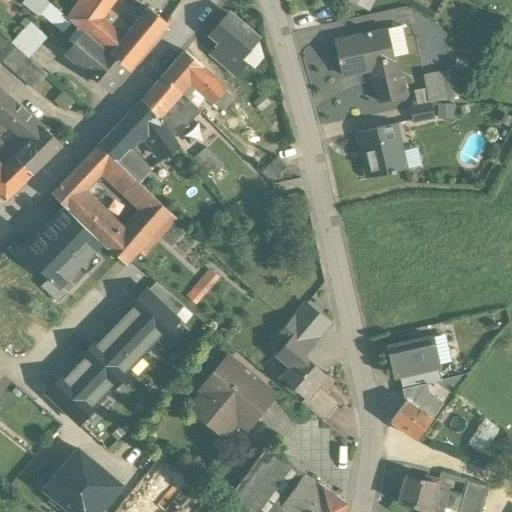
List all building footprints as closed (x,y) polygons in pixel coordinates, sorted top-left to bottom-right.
[(100,16),(77,0),(66,17),(71,20),(84,32),(87,34),(100,16)] [(111,0),(76,0),(77,0),(100,16),(111,0)] [(66,17),(57,9),(48,2),(39,12),(48,20),(62,31),(71,20),(66,17)] [(146,6),(130,26),(126,22),(119,31),(123,35),(108,52),(128,69),(166,22),(146,6)] [(257,37),(227,12),(209,32),(220,42),(239,58),(240,56),(257,37)] [(119,31),(100,16),(87,34),(108,52),(123,35),(119,31)] [(30,22),(11,41),(27,55),(44,35),(30,22)] [(385,28),(334,39),(342,74),(360,73),(356,76),(364,83),(366,79),(369,79),(377,100),(405,94),(401,77),(396,78),(385,28)] [(87,34),(84,32),(67,53),(109,88),(128,69),(108,52),(87,34)] [(45,75),(0,35),(0,59),(33,88),(45,75)] [(239,58),(220,42),(211,52),(235,73),(246,61),(240,56),(239,58)] [(184,50),(162,75),(179,91),(180,91),(185,95),(194,85),(188,80),(189,80),(202,66),(184,50)] [(202,66),(189,80),(194,85),(200,92),(214,77),(202,66)] [(451,67),(439,69),(445,96),(457,94),(451,67)] [(445,96),(439,69),(421,73),(427,100),(445,96)] [(162,75),(141,98),(155,113),(157,115),(179,91),(162,75)] [(200,92),(200,93),(211,103),(213,101),(224,88),(214,77),(200,92)] [(224,88),(213,101),(221,109),(232,97),(224,88)] [(61,143),(19,106),(0,89),(0,117),(8,124),(20,135),(27,141),(14,154),(31,172),(61,143)] [(179,91),(157,115),(172,137),(199,110),(198,109),(199,108),(189,99),(188,99),(185,95),(180,91),(179,91)] [(274,107),(264,97),(253,107),(263,117),(274,107)] [(155,113),(141,98),(121,120),(137,136),(140,139),(145,134),(161,158),(178,145),(172,137),(157,115),(155,113)] [(445,98),(429,101),(433,115),(448,112),(445,98)] [(453,111),(450,99),(445,98),(448,112),(453,111)] [(429,101),(408,106),(411,120),(433,115),(429,101)] [(121,120),(99,143),(115,158),(126,147),(137,136),(121,120)] [(387,123),(355,131),(365,176),(405,167),(400,150),(394,151),(387,123)] [(20,135),(6,147),(9,151),(0,159),(0,165),(1,167),(14,154),(27,141),(20,135)] [(115,158),(99,143),(77,166),(90,179),(101,169),(124,190),(138,181),(115,158)] [(221,165),(205,145),(191,157),(208,176),(221,165)] [(150,169),(130,148),(128,149),(126,147),(115,158),(138,181),(150,169)] [(0,165),(0,193),(5,198),(31,172),(14,154),(1,167),(0,165)] [(285,167),(277,161),(265,176),(272,182),(285,167)] [(77,166),(53,191),(68,206),(66,208),(79,221),(79,220),(95,235),(110,220),(79,190),(90,179),(77,166)] [(152,195),(138,181),(124,190),(142,207),(152,195)] [(142,207),(121,231),(110,220),(95,235),(107,247),(108,246),(124,262),(125,261),(125,262),(137,248),(169,211),(152,195),(142,207)] [(63,207),(22,250),(49,276),(58,285),(59,284),(99,242),(63,207)] [(169,211),(137,248),(143,253),(175,217),(169,211)] [(210,269),(196,284),(204,291),(217,276),(210,269)] [(58,285),(49,276),(40,285),(58,301),(67,292),(59,284),(58,285)] [(148,290),(173,315),(183,305),(156,282),(148,290)] [(204,291),(196,284),(186,295),(194,302),(204,291)] [(148,290),(146,288),(130,305),(161,335),(177,319),(173,315),(148,290)] [(287,342),(302,354),(331,319),(305,298),(276,333),(287,342)] [(161,335),(130,305),(113,322),(144,352),(161,335)] [(113,322),(96,339),(127,369),(144,352),(113,322)] [(430,336),(387,346),(394,375),(398,374),(437,365),(430,336)] [(127,369),(96,339),(79,356),(110,386),(127,369)] [(302,354),(287,342),(278,354),(290,364),(281,376),(305,396),(305,397),(316,384),(324,373),(302,354)] [(79,356),(63,373),(93,403),(110,386),(79,356)] [(266,391),(227,357),(200,388),(204,391),(190,407),(221,433),(235,417),(245,426),(256,413),(251,409),(266,391)] [(437,365),(398,374),(401,388),(425,383),(440,379),(437,365)] [(93,403),(63,373),(46,389),(77,420),(93,403)] [(425,383),(401,388),(404,400),(405,399),(431,417),(442,402),(427,391),(425,383)] [(337,403),(316,384),(305,397),(305,396),(300,401),(323,420),(337,403)] [(431,417),(405,399),(404,400),(390,420),(415,439),(431,417)] [(260,446),(250,438),(248,442),(257,449),(260,446)] [(305,475),(266,446),(224,504),(233,510),(235,511),(278,511),(281,508),(286,511),(311,511),(312,511),(310,509),(314,503),(303,496),(293,488),(305,475)] [(65,506),(98,466),(76,448),(43,488),(65,506)] [(98,466),(65,506),(72,511),(96,511),(120,483),(98,466)] [(423,479),(404,474),(397,501),(430,510),(438,511),(441,511),(443,507),(447,491),(435,488),(437,479),(424,475),(423,479)] [(305,475),(293,488),(303,496),(315,481),(305,475)] [(315,481),(303,496),(314,503),(324,488),(315,481)] [(479,511),(487,485),(467,481),(457,511),(479,511)] [(314,503),(310,509),(312,511),(311,511),(341,511),(344,503),(324,488),(314,503)]
